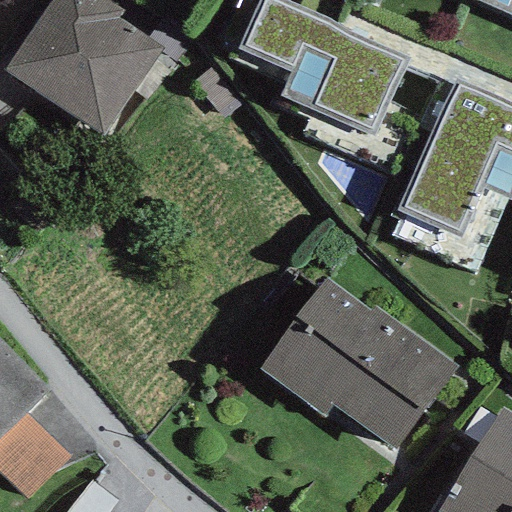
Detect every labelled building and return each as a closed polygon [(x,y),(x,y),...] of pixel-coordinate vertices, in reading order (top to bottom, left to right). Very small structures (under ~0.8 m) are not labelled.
[(123,11),(105,0),(52,0),(4,71),(101,135),(163,50),(118,19),(123,11)] [(235,0),(217,40),(232,47),(227,59),(284,83),(279,96),(371,137),(407,58),(351,33),(333,21),(283,0),(235,0)] [(511,0),(475,0),(511,15),(511,0)] [(511,192),(511,106),(455,80),(396,210),(459,239),(479,186),(509,200),(511,192)] [(369,311),(326,279),(258,370),(322,416),(331,406),(394,450),(456,367),(373,306),(369,311)] [(49,391),(0,341),(0,438),(25,413),(49,391)] [(511,511),(511,414),(501,408),(446,501),(439,497),(430,511),(511,511)] [(70,458),(25,413),(0,438),(0,470),(29,499),(70,458)] [(110,511),(116,504),(89,483),(66,511),(110,511)]
